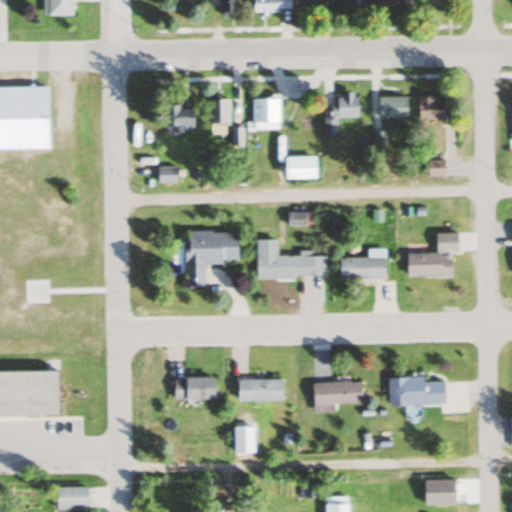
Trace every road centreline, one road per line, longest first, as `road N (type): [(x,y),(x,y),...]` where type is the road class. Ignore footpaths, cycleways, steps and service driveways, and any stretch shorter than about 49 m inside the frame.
road 1 (residential): [(511,47),(0,56)]
road 2 (residential): [(490,511),(481,0)]
road 3 (residential): [(121,511),(114,0)]
road 4 (residential): [(116,333),(511,325)]
